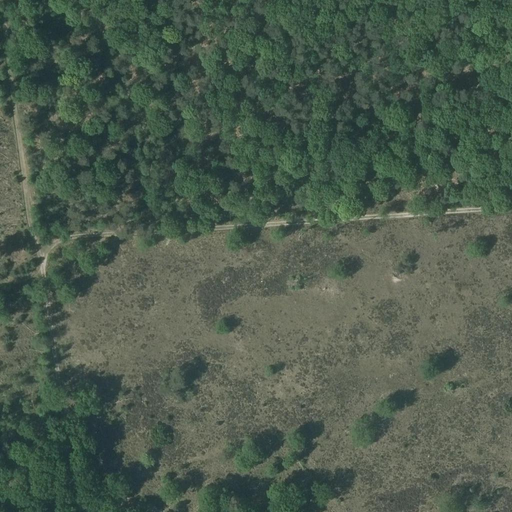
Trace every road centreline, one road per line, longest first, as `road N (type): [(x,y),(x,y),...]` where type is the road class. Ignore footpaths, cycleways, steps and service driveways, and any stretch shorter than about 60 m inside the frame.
road 1 (track): [(32,248),(511,208)]
road 2 (track): [(70,485),(32,248)]
